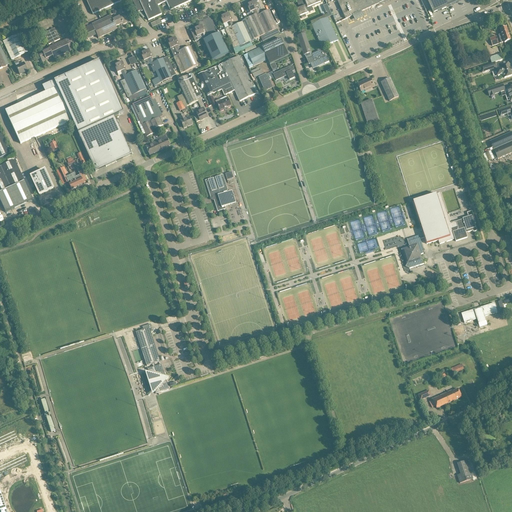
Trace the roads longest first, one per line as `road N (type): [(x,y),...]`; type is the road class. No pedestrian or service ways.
road 1 (unclassified): [(0,231),(308,90)]
road 2 (unclassified): [(246,511),(511,389)]
road 3 (unclassified): [(0,93),(233,0)]
road 4 (unclassified): [(493,241),(426,35)]
road 5 (unclassified): [(308,90),(426,35)]
